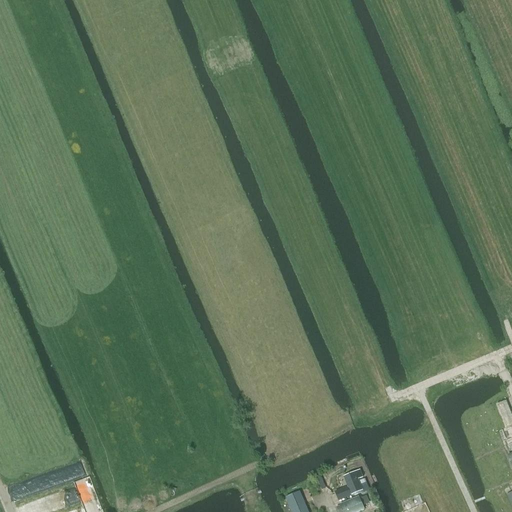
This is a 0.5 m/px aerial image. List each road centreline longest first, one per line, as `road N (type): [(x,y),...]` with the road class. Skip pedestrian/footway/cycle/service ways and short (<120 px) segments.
road 1 (track): [(388,387),(395,397),(511,348)]
road 2 (track): [(418,388),(473,511)]
